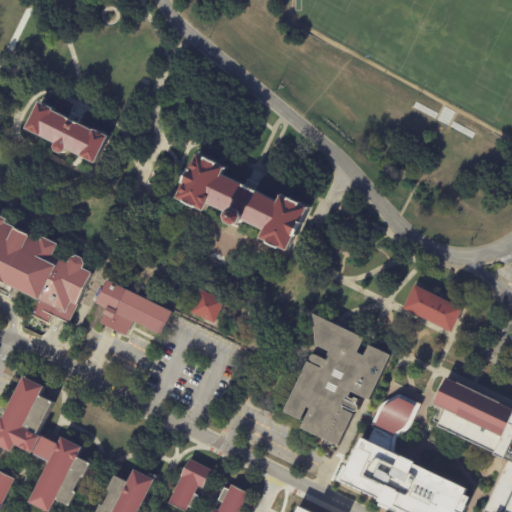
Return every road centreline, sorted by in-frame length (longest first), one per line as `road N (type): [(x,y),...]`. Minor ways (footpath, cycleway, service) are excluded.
road 1 (residential): [(159,0),(175,25),(318,141),(413,243),(462,257)]
road 2 (residential): [(0,337),(224,448)]
